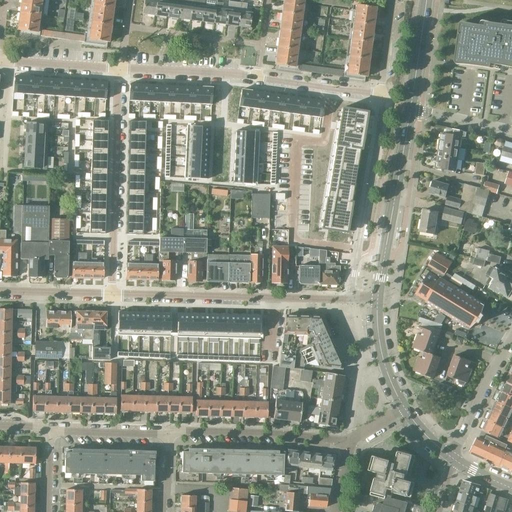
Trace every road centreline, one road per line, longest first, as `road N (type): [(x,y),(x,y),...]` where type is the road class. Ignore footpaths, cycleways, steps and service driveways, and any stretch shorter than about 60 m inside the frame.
road 1 (residential): [(352,298),(112,293)]
road 2 (residential): [(112,293),(121,70)]
road 3 (residential): [(384,96),(352,298)]
road 4 (tertiary): [(378,299),(411,108)]
road 5 (residential): [(168,432),(350,442)]
road 6 (residential): [(262,45),(127,26)]
road 7 (residential): [(257,77),(121,70)]
road 8 (residential): [(452,458),(511,339)]
road 9 (residential): [(384,96),(257,77)]
